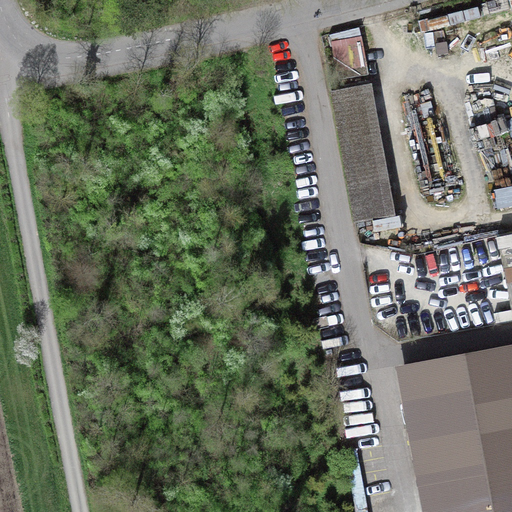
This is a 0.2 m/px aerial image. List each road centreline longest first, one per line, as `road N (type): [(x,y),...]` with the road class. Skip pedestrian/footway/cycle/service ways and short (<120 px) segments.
road 1 (track): [(9,84),(80,511)]
road 2 (residential): [(334,0),(9,84)]
road 3 (unknown): [(511,318),(342,249)]
